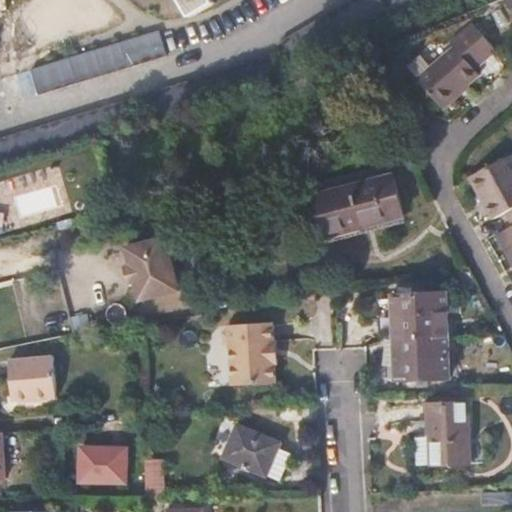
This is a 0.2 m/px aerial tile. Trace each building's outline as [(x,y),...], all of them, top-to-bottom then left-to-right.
[(183,0),(193,17),(215,4),(212,0),(183,0)] [(430,5),(427,0),(349,0),(280,33),(292,58),(387,12),(393,23),(430,5)] [(33,69),(41,96),(169,55),(161,29),(33,69)] [(448,42),(409,71),(434,104),(473,73),(469,67),(481,58),(460,30),(446,39),(448,42)] [(147,91),(156,116),(283,73),(275,48),(147,91)] [(0,169),(136,123),(128,98),(0,141),(0,169)] [(511,226),(511,164),(508,157),(468,177),(491,220),(503,214),(510,228),(511,226)] [(391,176),(316,201),(329,239),(403,216),(391,176)] [(511,226),(510,228),(493,237),(502,251),(508,248),(511,256),(511,226)] [(162,240),(161,238),(121,249),(127,267),(122,269),(128,285),(133,283),(139,302),(179,291),(170,264),(173,257),(168,243),(162,240)] [(511,256),(508,248),(502,251),(511,272),(511,256)] [(395,296),(395,337),(447,335),(446,295),(395,296)] [(274,323),(232,325),(232,327),(226,335),(228,347),(234,350),(236,386),(279,383),(278,364),(280,363),(278,342),(276,342),(274,323)] [(447,335),(395,337),(396,380),(448,379),(447,335)] [(13,402),(58,400),(57,359),(12,361),(13,402)] [(423,404),(425,463),(470,462),(467,402),(423,404)] [(238,424),(224,456),(265,475),(279,443),(238,424)] [(78,480),(124,483),(126,449),(80,446),(78,480)] [(144,470),(145,500),(162,499),(162,469),(144,470)] [(511,491),(483,491),(482,502),(511,502),(511,495),(511,491)]
